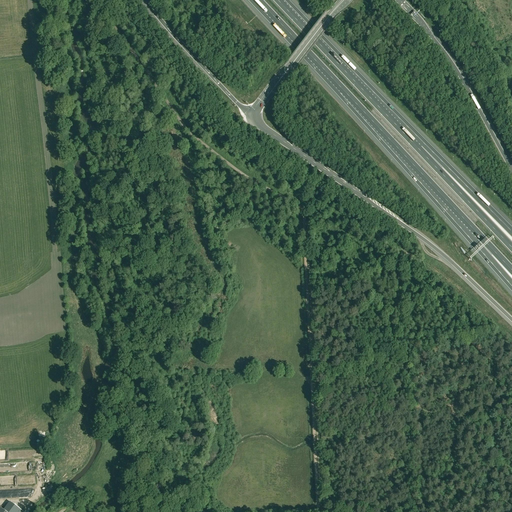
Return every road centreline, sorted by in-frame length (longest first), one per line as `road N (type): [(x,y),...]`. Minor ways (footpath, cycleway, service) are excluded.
road 1 (motorway): [(252,116),(428,242),(511,319)]
road 2 (motorway): [(257,0),(475,231)]
road 3 (track): [(304,218),(317,511)]
road 4 (motorway): [(511,169),(446,55),(399,0)]
road 5 (motorway): [(417,147),(280,0)]
road 6 (motorway): [(145,0),(252,116)]
road 7 (motorway): [(511,247),(417,147)]
road 8 (motorway): [(511,231),(417,147)]
